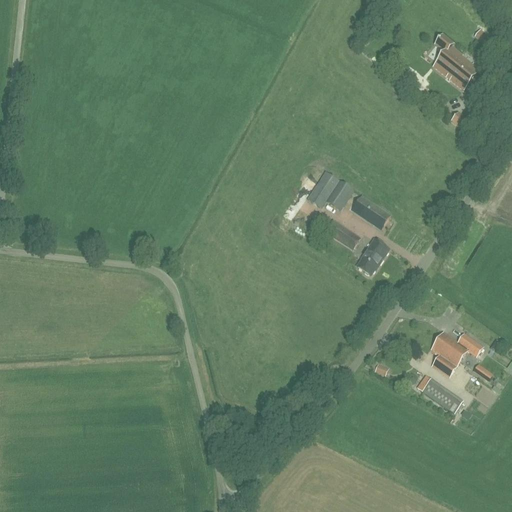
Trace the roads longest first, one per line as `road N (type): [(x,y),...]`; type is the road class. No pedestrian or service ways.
road 1 (unclassified): [(224,511),(364,354),(511,128)]
road 2 (unclassified): [(223,511),(166,281),(139,267),(0,249)]
